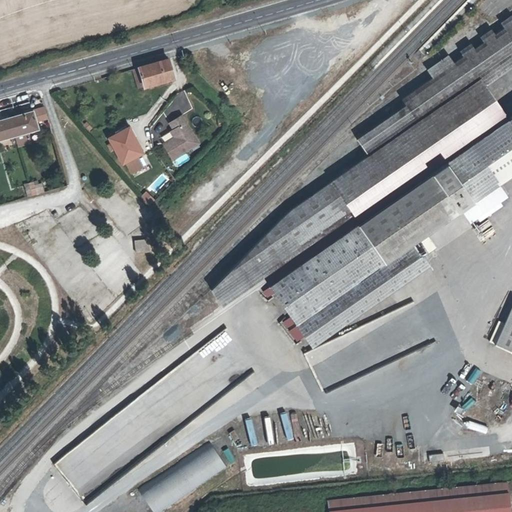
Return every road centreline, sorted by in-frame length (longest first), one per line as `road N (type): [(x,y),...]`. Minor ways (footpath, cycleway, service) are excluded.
road 1 (unknown): [(511,233),(439,329),(340,384),(268,403),(77,511)]
road 2 (secondary): [(0,92),(328,0)]
